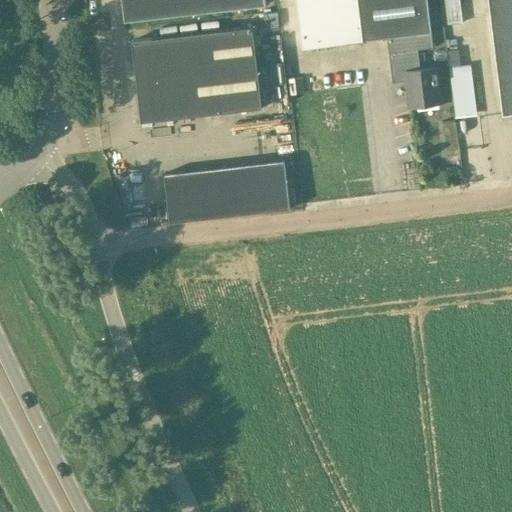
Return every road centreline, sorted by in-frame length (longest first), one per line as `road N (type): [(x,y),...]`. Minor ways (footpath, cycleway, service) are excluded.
road 1 (unclassified): [(95,245),(511,195)]
road 2 (unclassified): [(189,511),(117,332),(95,245)]
road 3 (secondary): [(71,511),(0,371)]
road 4 (unclassified): [(39,152),(58,98),(53,0)]
